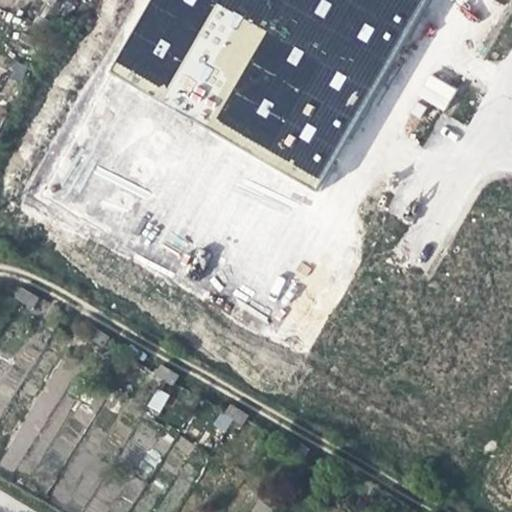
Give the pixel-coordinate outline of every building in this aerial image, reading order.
[(424,0),(158,0),(124,59),(167,84),(213,4),(264,33),(212,123),(319,184),(424,0)] [(432,74),(419,95),(444,110),(457,89),(432,74)] [(159,414),(168,393),(154,388),(146,408),(159,414)] [(247,436),(252,427),(234,418),(229,427),(247,436)] [(309,470),(313,461),(302,455),(297,463),(309,470)] [(387,511),(406,511),(390,503),(386,511),(387,511)]
